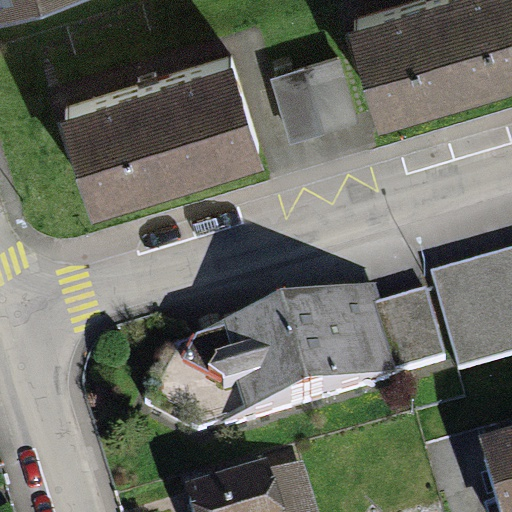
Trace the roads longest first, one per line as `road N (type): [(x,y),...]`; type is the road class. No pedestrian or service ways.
road 1 (residential): [(4,298),(511,165)]
road 2 (residential): [(72,511),(4,298)]
